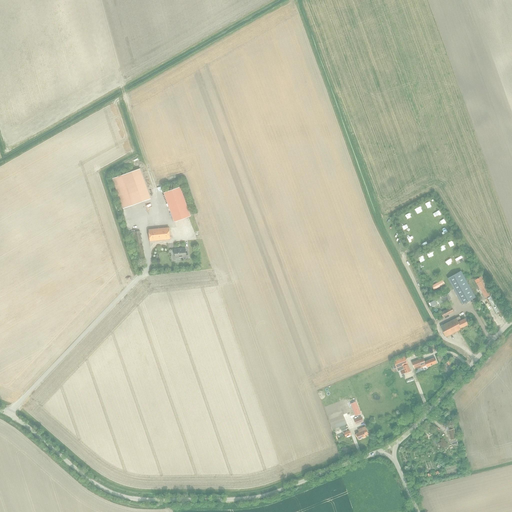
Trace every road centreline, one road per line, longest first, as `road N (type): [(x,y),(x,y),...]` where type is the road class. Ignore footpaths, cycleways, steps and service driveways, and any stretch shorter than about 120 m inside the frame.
road 1 (unclassified): [(376,452),(259,496),(143,499),(97,485),(8,413)]
road 2 (unclassified): [(8,413),(143,272),(148,247)]
road 3 (unclassified): [(511,320),(397,442)]
